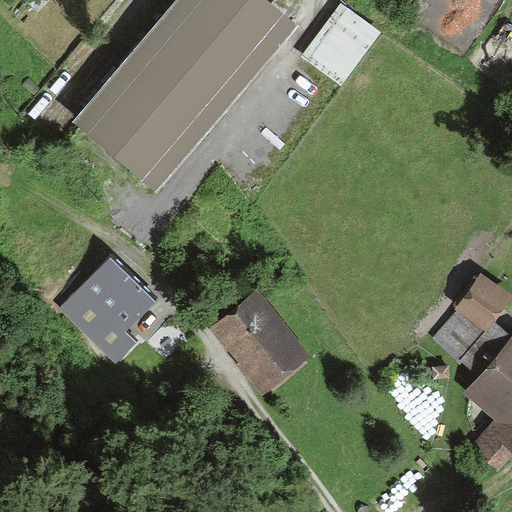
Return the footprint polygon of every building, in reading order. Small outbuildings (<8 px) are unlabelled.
[(299,33),(260,0),(184,0),(77,126),(159,196),(299,33)] [(151,294),(109,255),(64,305),(118,354),(133,337),(121,326),(151,294)] [(511,306),(511,303),(478,279),(456,310),(492,335),(511,306)] [(257,292),(216,325),(263,383),(304,350),(257,292)] [(511,344),(468,398),(500,424),(476,454),(501,474),(511,461),(511,344)]
